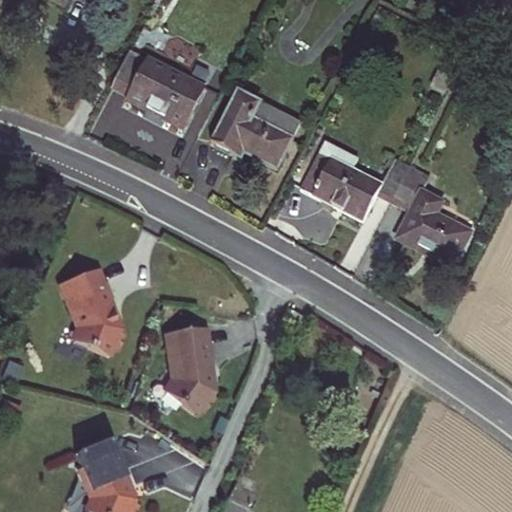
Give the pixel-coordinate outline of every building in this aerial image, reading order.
[(77,0),(55,0),(73,9),(77,0)] [(128,52),(110,86),(130,96),(127,104),(186,133),(206,93),(128,52)] [(261,113),(239,102),(216,149),(237,160),(240,154),(277,171),(290,144),(254,125),(261,113)] [(373,204),(387,210),(407,172),(394,165),(379,192),(318,161),(301,195),(363,225),(373,204)] [(422,199),(429,184),(407,172),(387,210),(406,222),(394,243),(447,273),(465,238),(437,222),(442,210),(422,199)] [(97,266),(64,279),(70,293),(67,294),(82,324),(75,338),(108,352),(111,343),(119,346),(126,330),(118,327),(120,325),(109,297),(114,295),(107,278),(102,281),(97,266)] [(205,325),(170,330),(172,345),(170,345),(172,363),(175,362),(176,378),(167,389),(194,411),(198,406),(203,410),(216,393),(211,390),(213,388),(209,358),(215,357),(213,340),(207,340),(205,325)] [(111,438),(78,451),(84,465),(82,466),(96,495),(90,509),(96,511),(135,511),(141,501),(133,498),(135,496),(123,468),(128,466),(122,449),(117,452),(111,438)] [(249,511),(251,510),(230,500),(224,511),(249,511)]
